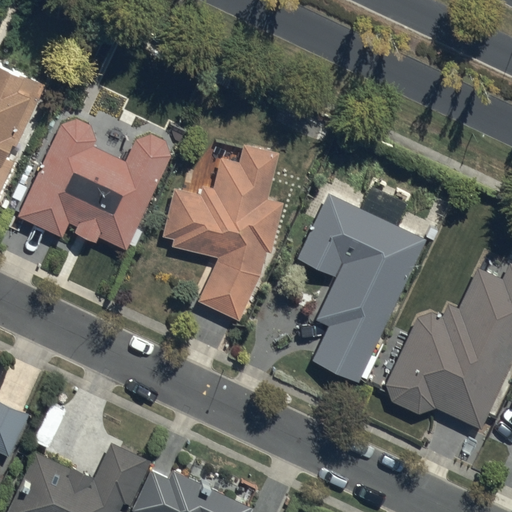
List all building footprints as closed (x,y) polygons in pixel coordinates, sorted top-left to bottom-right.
[(15,143),(45,79),(22,68),(23,65),(0,53),(0,185),(13,158),(1,152),(7,140),(15,143)] [(76,113),(62,119),(18,207),(19,208),(61,229),(67,217),(75,220),(74,223),(97,234),(99,230),(128,244),(171,149),(165,135),(150,129),(136,133),(127,154),(93,139),(96,133),(90,120),(76,113)] [(172,184),(163,230),(173,232),(171,241),(216,251),(198,297),(240,314),(268,245),(272,246),(281,196),(269,193),(278,145),(244,138),(240,158),(219,154),(213,183),(199,180),(198,188),(172,184)] [(328,320),(313,353),(358,377),(425,234),(395,219),(406,197),(374,182),(364,203),(328,186),(297,253),(335,271),(315,313),(328,320)] [(417,311),(385,377),(391,395),(418,408),(437,402),(481,424),(511,356),(511,259),(509,258),(502,273),(476,261),(457,303),(448,298),(442,311),(431,307),(417,311)] [(0,446),(6,449),(27,408),(0,394),(0,446)] [(117,511),(124,498),(130,501),(150,455),(110,437),(94,470),(70,459),(68,463),(33,446),(3,509),(9,511),(117,511)] [(149,464),(132,502),(131,504),(147,511),(245,511),(251,500),(172,463),(168,473),(149,464)]
